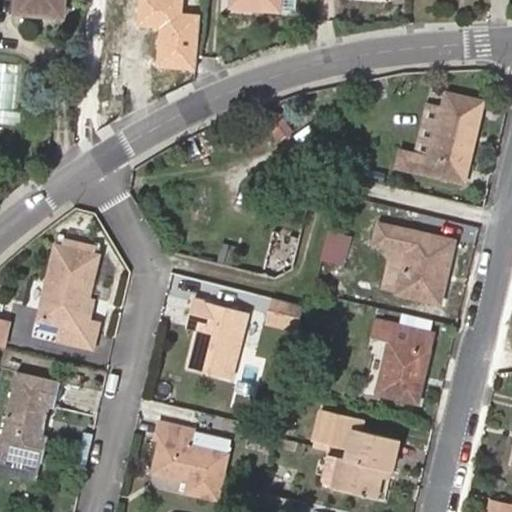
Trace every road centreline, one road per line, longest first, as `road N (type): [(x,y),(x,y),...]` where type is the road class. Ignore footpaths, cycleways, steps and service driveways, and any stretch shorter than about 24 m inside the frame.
road 1 (residential): [(93,167),(205,102),(321,62),(511,42)]
road 2 (residential): [(93,167),(152,269),(96,511)]
road 3 (residential): [(511,201),(442,511)]
